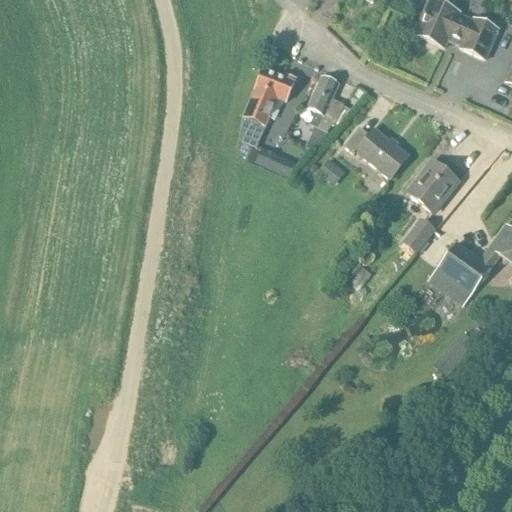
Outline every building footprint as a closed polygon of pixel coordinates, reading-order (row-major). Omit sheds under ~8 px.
[(438,2),(435,7),(429,4),(414,39),(443,52),(447,43),(461,50),(460,53),(484,64),(497,34),(473,23),(472,26),(458,19),(459,17),(452,14),(454,10),(454,6),(452,4),(443,1),(440,1),(438,2)] [(263,74),(255,93),(245,116),(265,125),(275,101),(285,105),(293,87),(296,82),(295,81),(295,82),(285,77),(283,82),(263,74)] [(321,81),(306,113),(315,117),(309,128),(327,136),(331,128),(334,129),(344,107),(331,102),(338,89),(321,81)] [(353,160),(355,157),(389,184),(406,162),(394,152),(398,148),(391,142),(387,147),(373,136),(368,142),(357,133),(343,152),(353,160)] [(260,152),(254,166),(289,182),(295,167),(260,152)] [(316,175),(331,188),(342,174),(327,162),(316,175)] [(456,186),(431,166),(407,197),(432,217),(456,186)] [(435,234),(421,222),(401,247),(415,258),(435,234)] [(479,264),(456,246),(427,285),(462,310),(499,259),(511,268),(511,229),(510,233),(504,229),(479,264)] [(348,286),(358,294),(370,278),(361,270),(353,264),(340,280),(348,286)] [(461,338),(438,361),(451,373),(473,350),(461,338)]
